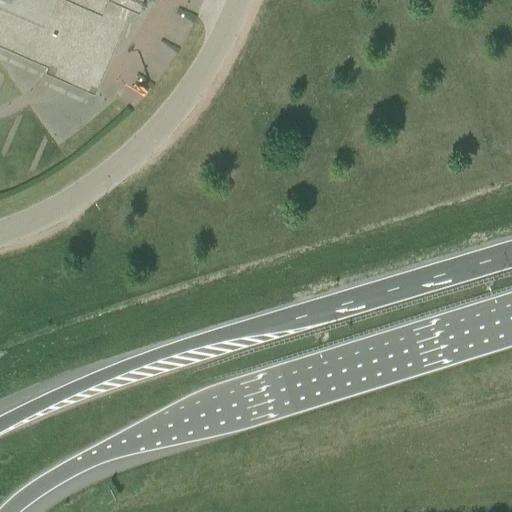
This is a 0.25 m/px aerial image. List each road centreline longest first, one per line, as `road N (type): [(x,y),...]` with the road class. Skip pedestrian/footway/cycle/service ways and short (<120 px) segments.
road 1 (motorway): [(8,511),(51,478),(168,429),(511,320)]
road 2 (motorway): [(511,252),(113,371),(0,425)]
road 3 (unclassified): [(0,232),(65,204),(137,152),(185,100),(241,0)]
